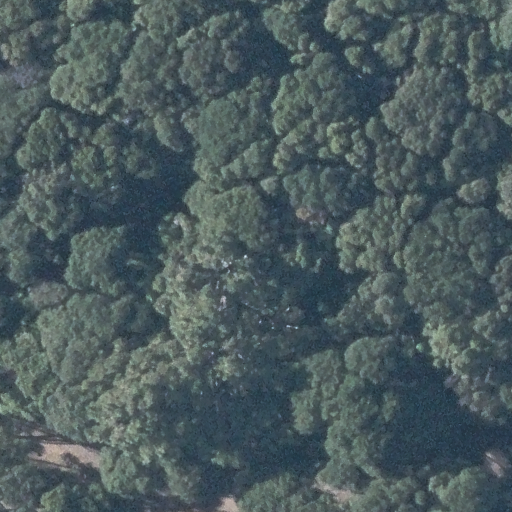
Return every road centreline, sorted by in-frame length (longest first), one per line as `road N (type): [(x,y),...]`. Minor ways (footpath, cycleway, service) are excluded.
road 1 (track): [(312,511),(455,468),(511,426)]
road 2 (track): [(0,396),(62,445),(182,511)]
